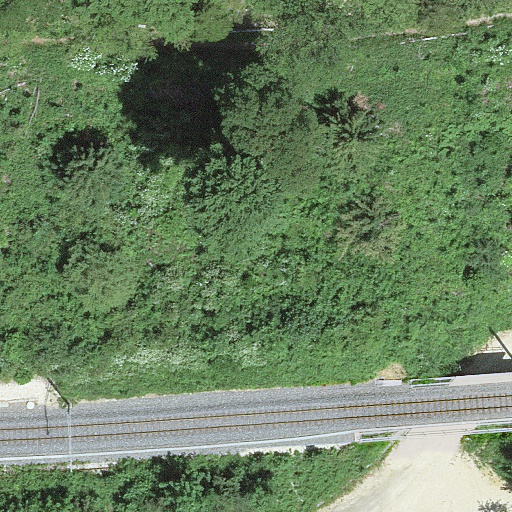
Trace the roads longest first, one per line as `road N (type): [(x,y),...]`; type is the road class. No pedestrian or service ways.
road 1 (track): [(0,29),(378,22),(511,2)]
road 2 (track): [(511,360),(363,511)]
